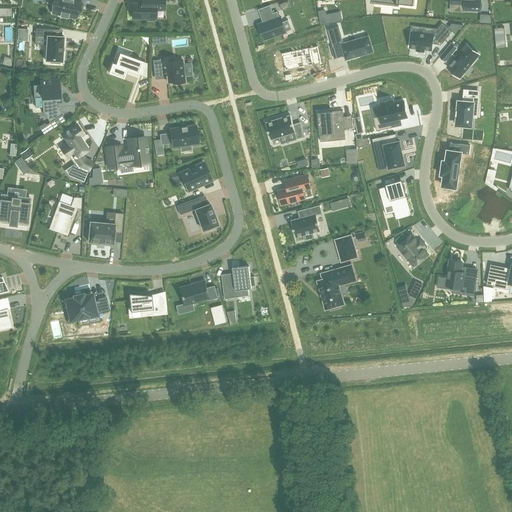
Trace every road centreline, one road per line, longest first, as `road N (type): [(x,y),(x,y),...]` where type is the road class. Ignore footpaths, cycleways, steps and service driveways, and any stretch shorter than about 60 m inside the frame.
road 1 (residential): [(113,0),(84,64),(83,91),(116,113),(194,105),(210,115),(238,229),(216,253),(179,267),(72,265)]
road 2 (residential): [(231,0),(252,78),(266,94),(403,66),(433,79),(436,115),(424,166),(432,209),(467,240),(511,238)]
road 3 (residential): [(307,379),(205,0)]
road 4 (unclassified): [(307,379),(18,409)]
road 5 (unclassified): [(307,379),(511,358)]
road 6 (unclassified): [(321,511),(307,379)]
